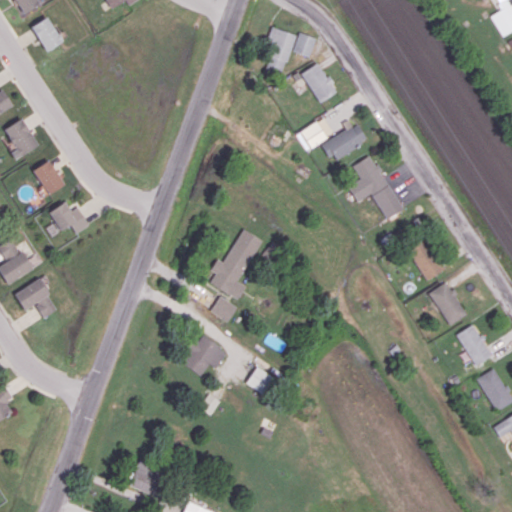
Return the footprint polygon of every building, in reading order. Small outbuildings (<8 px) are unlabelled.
[(38,3),(35,0),(13,0),(22,13),(38,3)] [(105,0),(110,8),(122,0),(124,0),(127,5),(134,0),(105,0)] [(501,36),(511,29),(511,0),(495,0),(501,9),(490,15),(501,36)] [(61,42),(48,16),(31,24),(43,50),(61,42)] [(260,69),(280,76),(295,34),(275,27),(260,69)] [(308,57),(315,38),(298,31),(291,51),(308,57)] [(318,102),(336,92),(318,61),(300,71),(318,102)] [(3,89),(0,89),(0,112),(12,106),(3,89)] [(299,132),(310,147),(333,131),(322,116),(299,132)] [(14,159),(37,144),(20,117),(3,129),(15,148),(9,151),(14,159)] [(332,160),(367,140),(356,122),(322,142),(332,160)] [(370,192),(385,218),(402,208),(370,154),(352,165),(360,178),(347,185),(356,201),(370,192)] [(63,184),(48,159),(32,169),(47,194),(63,184)] [(77,206),(70,210),(65,201),(48,209),(58,230),(70,224),(73,232),(87,226),(77,206)] [(236,281),(261,239),(242,228),(222,261),(216,258),(209,269),(214,272),(208,282),(236,299),(244,285),(236,281)] [(0,244),(0,251),(5,261),(0,264),(0,272),(7,283),(31,268),(11,237),(0,244)] [(408,246),(423,279),(442,271),(427,238),(408,246)] [(23,309),(34,303),(42,317),(56,308),(38,278),(13,293),(23,309)] [(445,280),(427,292),(449,325),(467,313),(445,280)] [(209,312),(228,321),(236,304),(217,295),(209,312)] [(474,323),(457,332),(473,364),(490,356),(474,323)] [(207,363),(215,368),(226,350),(199,334),(182,364),(201,375),(207,363)] [(265,395),(275,378),(255,365),(245,382),(265,395)] [(511,400),(511,397),(493,366),(475,377),(495,410),(511,400)] [(6,401),(11,398),(4,385),(0,387),(0,417),(12,411),(6,401)] [(198,407),(210,414),(219,400),(207,393),(198,407)] [(499,437),(510,430),(511,433),(511,413),(492,426),(499,437)] [(154,494),(163,467),(138,459),(129,486),(154,494)] [(214,511),(187,500),(182,511),(214,511)]
